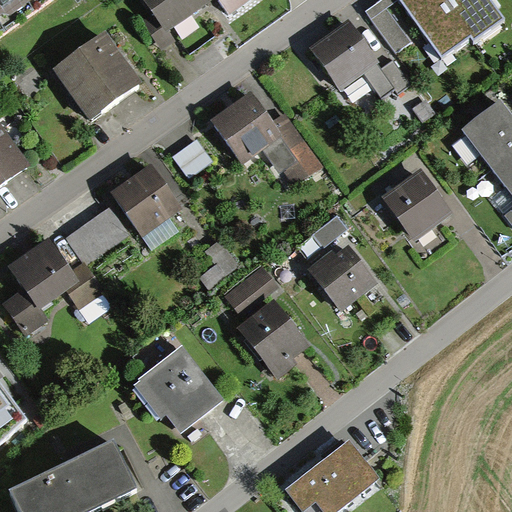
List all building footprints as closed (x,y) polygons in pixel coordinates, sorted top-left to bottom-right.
[(0,0),(0,33),(47,0),(0,0)] [(212,0),(144,0),(154,13),(143,21),(163,49),(177,39),(170,30),(212,0)] [(251,0),(218,0),(230,16),(251,0)] [(505,19),(491,0),(382,0),(367,12),(398,53),(412,43),(388,8),(398,0),(400,0),(442,56),(471,36),(474,40),(505,19)] [(342,87),(364,73),(377,64),(380,61),(352,21),(312,48),(342,87)] [(143,86),(105,34),(54,70),(92,123),(143,86)] [(381,70),(377,64),(364,73),(382,98),(395,89),(398,93),(410,85),(393,61),(381,70)] [(273,122),(250,90),(209,120),(241,165),(260,149),(282,135),(273,122)] [(427,100),(414,109),(423,122),(436,113),(427,100)] [(511,113),(501,100),(462,129),(511,194),(511,209),(506,214),(511,222),(511,113)] [(285,114),(273,122),(282,135),(260,149),(278,175),(286,171),(295,184),(321,166),(285,114)] [(0,186),(30,164),(0,123),(0,186)] [(198,140),(174,158),(190,178),(213,160),(198,140)] [(152,162),(109,193),(116,202),(136,230),(143,239),(185,209),(152,162)] [(421,168),(381,197),(414,242),(454,213),(441,196),(421,168)] [(116,202),(67,239),(84,262),(87,267),(136,230),(116,202)] [(338,217),(315,235),(325,248),(348,229),(338,217)] [(71,271),(49,239),(10,267),(24,287),(3,302),(27,337),(49,321),(41,309),(67,291),(80,308),(104,291),(87,267),(84,262),(71,271)] [(332,249),(307,269),(341,312),(378,283),(348,245),(336,254),(332,249)] [(262,266),(226,296),(243,317),(279,286),(262,266)] [(274,298),(238,326),(280,378),(298,363),(294,358),(311,345),(293,323),(274,298)] [(171,359),(133,388),(160,423),(167,418),(180,435),(222,402),(182,350),(171,359)] [(0,442),(30,420),(0,379),(0,442)] [(335,451),(288,489),(306,511),(335,511),(379,478),(350,440),(335,451)] [(112,445),(10,496),(18,511),(97,511),(136,493),(112,445)]
